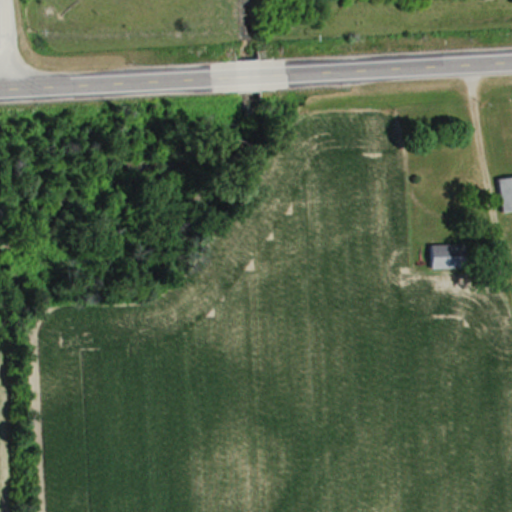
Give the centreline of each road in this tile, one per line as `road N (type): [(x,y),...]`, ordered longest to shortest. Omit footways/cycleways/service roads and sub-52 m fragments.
road 1 (tertiary): [(282,71),(511,59)]
road 2 (tertiary): [(0,83),(202,77)]
